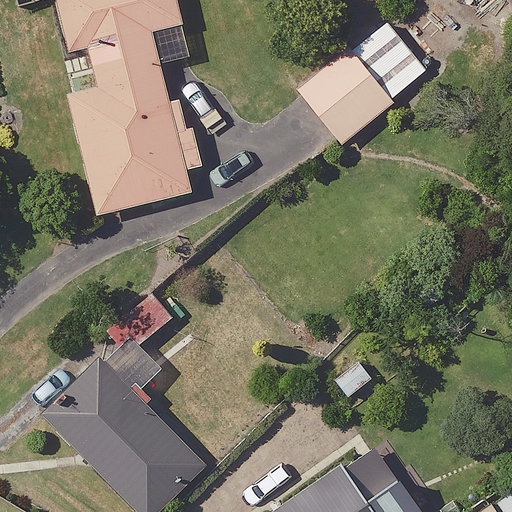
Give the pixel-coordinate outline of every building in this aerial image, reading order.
[(68,94),(100,216),(195,191),(155,34),(185,26),(177,0),(55,0),(69,52),(88,47),(98,86),(68,94)] [(350,46),(299,88),(345,144),(432,73),(391,22),(355,52),(350,46)] [(176,317),(156,294),(111,333),(132,356),(176,317)] [(162,511),(211,462),(103,358),(42,421),(136,511),(162,511)] [(374,380),(360,362),(336,380),(350,398),(374,380)] [(425,511),(381,444),(275,511),(425,511)]
